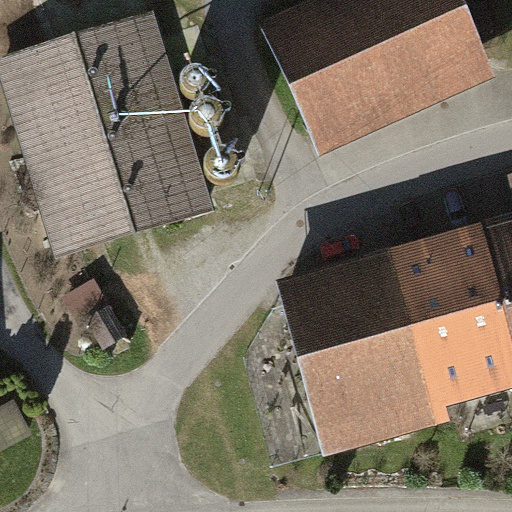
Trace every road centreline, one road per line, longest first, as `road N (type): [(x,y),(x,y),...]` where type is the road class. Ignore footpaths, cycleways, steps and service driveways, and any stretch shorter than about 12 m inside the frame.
road 1 (residential): [(144,511),(148,394),(310,231),(511,152)]
road 2 (tertiary): [(0,274),(128,511)]
